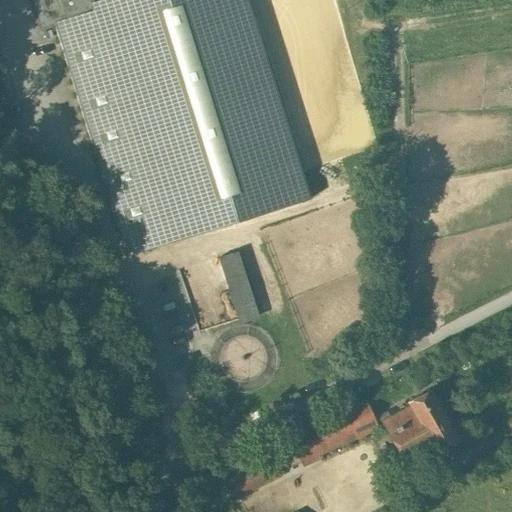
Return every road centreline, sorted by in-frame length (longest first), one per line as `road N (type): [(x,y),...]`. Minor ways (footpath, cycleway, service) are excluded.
road 1 (unclassified): [(0,35),(26,121),(80,169),(180,463)]
road 2 (unclassified): [(511,297),(180,463)]
road 3 (track): [(395,0),(408,351)]
